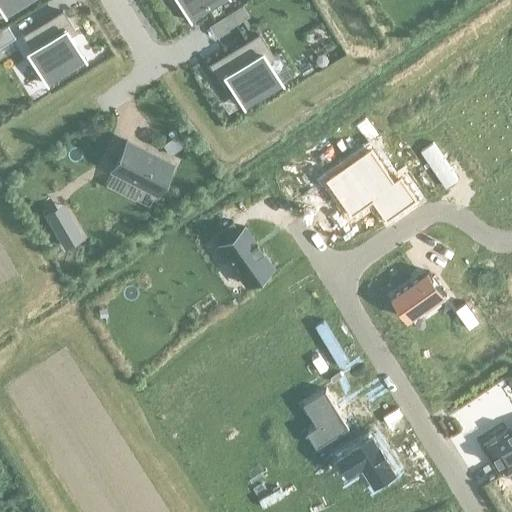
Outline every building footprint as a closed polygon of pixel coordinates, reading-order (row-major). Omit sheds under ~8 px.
[(0,0),(0,6),(3,12),(2,12),(4,15),(5,14),(5,13),(26,0),(0,0)] [(177,0),(188,16),(187,17),(189,19),(190,19),(190,18),(218,0),(177,0)] [(241,5),(234,9),(240,19),(247,15),(241,5)] [(62,10),(24,34),(36,53),(30,56),(45,80),(44,80),(46,83),(47,82),(47,81),(84,59),(86,59),(84,56),(83,56),(66,29),(72,26),(62,10)] [(8,25),(0,29),(0,46),(16,37),(8,25)] [(259,34),(210,64),(219,79),(224,76),(241,103),(241,104),(242,106),(244,105),(243,105),(280,82),(281,83),(282,82),(280,79),(280,80),(266,58),(272,55),(259,34)] [(511,132),(479,86),(455,103),(497,164),(511,153),(511,132)] [(378,135),(366,118),(356,125),(368,142),(378,135)] [(127,140),(112,169),(156,192),(171,163),(127,140)] [(372,147),(329,177),(353,211),(374,197),(388,216),(416,196),(401,175),(395,180),(372,147)] [(72,219),(55,229),(66,248),(83,239),(72,219)] [(232,219),(211,234),(218,244),(214,246),(224,260),(228,258),(246,283),(272,265),(261,250),(263,249),(256,239),(255,240),(244,225),(239,229),(232,219)] [(429,270),(394,295),(400,304),(399,305),(401,308),(402,307),(409,317),(425,305),(427,309),(447,295),(429,270)] [(511,276),(501,285),(511,297),(511,276)] [(307,292),(295,299),(313,329),(334,315),(324,298),(315,304),(307,292)] [(466,300),(456,307),(470,327),(480,320),(466,300)] [(275,312),(254,325),(261,337),(254,341),(267,363),(284,352),(279,344),(291,336),(284,324),(283,324),(275,312)] [(231,334),(211,350),(220,361),(213,366),(228,386),(244,374),(238,365),(249,357),(240,345),(239,346),(231,334)] [(174,384),(161,389),(169,412),(183,407),(186,415),(209,407),(202,388),(193,391),(188,378),(174,383),(174,384)] [(326,388),(304,402),(318,424),(308,431),(318,446),(350,425),(326,388)] [(375,431),(339,453),(350,471),(364,462),(376,481),(398,467),(375,431)] [(511,431),(490,445),(507,472),(511,469),(511,431)]
